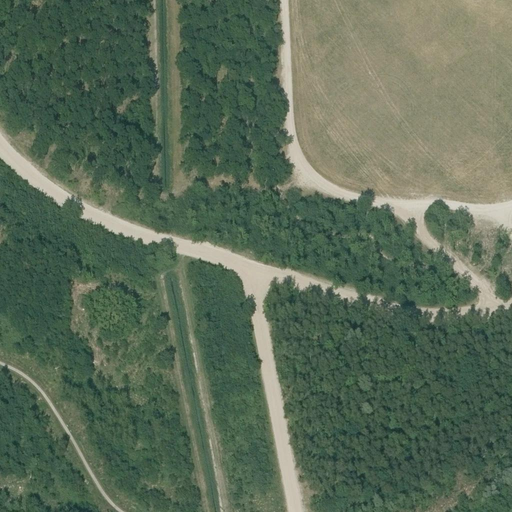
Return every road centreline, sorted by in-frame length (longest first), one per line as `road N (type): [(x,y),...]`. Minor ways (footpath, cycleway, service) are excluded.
road 1 (track): [(0,137),(49,183),(99,214),(253,272),(403,312),(504,307)]
road 2 (track): [(284,0),(292,140),(304,175),(329,191),(383,199),(468,209),(511,204)]
road 3 (track): [(253,272),(297,511)]
